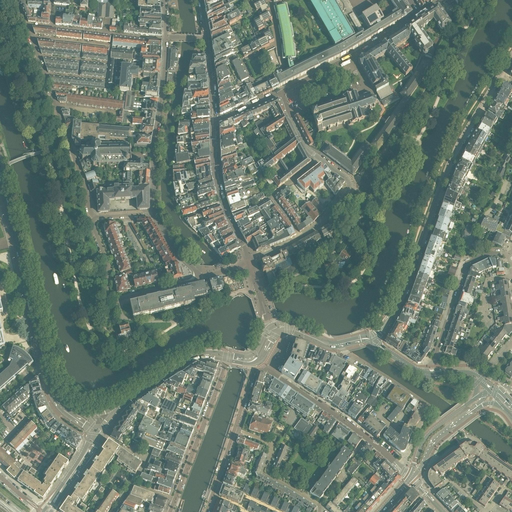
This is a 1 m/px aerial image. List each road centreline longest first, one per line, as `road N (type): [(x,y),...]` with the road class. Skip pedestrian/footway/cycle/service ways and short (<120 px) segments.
road 1 (tertiary): [(371,339),(405,285),(455,149),(500,74)]
road 2 (residential): [(199,277),(115,300),(107,294),(94,218),(153,213)]
road 3 (residential): [(92,216),(14,0)]
road 4 (tertiary): [(44,365),(0,177)]
road 5 (residential): [(165,38),(153,213)]
road 6 (residential): [(397,466),(262,365)]
road 7 (residential): [(319,158),(349,187),(324,220),(249,260)]
road 8 (residential): [(433,361),(464,265),(491,252),(511,258)]
road 9 (residential): [(225,359),(173,499)]
road 10 (residential): [(418,13),(291,87)]
road 11 (residential): [(249,260),(218,187),(212,122)]
